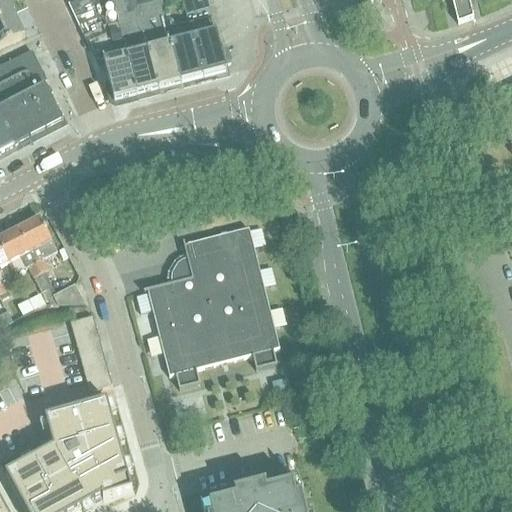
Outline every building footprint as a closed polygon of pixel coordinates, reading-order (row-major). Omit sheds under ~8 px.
[(0,0),(0,24),(14,18),(6,0),(0,0)] [(85,0),(69,8),(74,18),(100,6),(99,6),(96,0),(85,0)] [(133,0),(124,0),(111,4),(121,43),(122,43),(137,99),(158,93),(144,37),(143,37),(136,11),(133,0)] [(133,0),(136,11),(143,37),(144,37),(158,93),(181,88),(166,31),(159,5),(157,0),(133,0)] [(206,0),(177,0),(179,4),(181,3),(188,26),(203,82),(215,79),(226,76),(224,68),(230,67),(231,61),(225,51),(220,52),(206,0)] [(111,4),(100,6),(74,18),(99,72),(105,70),(110,89),(108,92),(110,102),(119,107),(132,104),(134,100),(137,99),(122,43),(121,43),(111,4)] [(14,18),(0,24),(0,52),(25,41),(14,18)] [(188,26),(166,31),(181,88),(203,82),(188,26)] [(32,53),(0,69),(0,157),(63,125),(43,86),(47,84),(45,80),(45,78),(32,53)] [(511,100),(499,107),(511,156),(511,155),(511,100)] [(39,221),(18,232),(53,299),(59,309),(86,308),(76,288),(57,297),(46,275),(50,273),(45,262),(57,255),(39,221)] [(18,232),(0,240),(0,249),(8,266),(19,261),(24,271),(28,270),(34,281),(46,303),(53,299),(18,232)] [(197,374),(253,360),(256,374),(277,368),(273,354),(280,353),(249,233),(185,249),(184,246),(183,246),(187,262),(182,264),(177,267),(172,277),(171,282),(172,288),(144,295),(144,296),(147,295),(169,381),(175,379),(179,393),(200,388),(197,374)] [(0,249),(0,300),(1,303),(10,299),(2,283),(6,281),(0,270),(8,266),(0,249)] [(268,287),(278,285),(276,269),(265,271),(268,287)] [(279,327),(289,324),(285,308),(274,311),(279,327)] [(0,333),(13,327),(7,316),(0,319),(0,333)] [(70,327),(73,338),(97,331),(93,320),(70,327)] [(73,338),(76,350),(100,343),(97,331),(73,338)] [(76,350),(79,362),(103,355),(100,343),(76,350)] [(79,362),(82,373),(106,366),(103,355),(79,362)] [(82,373),(86,385),(110,378),(106,366),(82,373)] [(110,378),(86,385),(89,397),(113,390),(110,378)] [(54,452),(6,478),(24,511),(83,511),(95,506),(94,504),(102,499),(103,504),(133,495),(108,405),(47,422),(54,452)] [(305,511),(302,499),(296,500),(293,488),(267,494),(266,490),(266,488),(234,497),(234,498),(235,498),(236,502),(210,509),(210,511),(305,511)]
